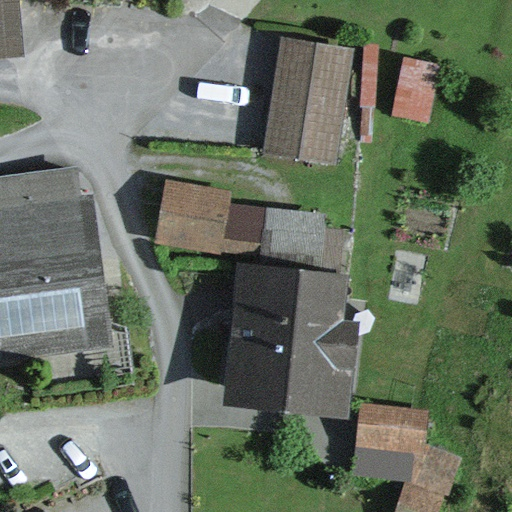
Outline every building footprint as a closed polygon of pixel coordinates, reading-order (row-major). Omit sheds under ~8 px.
[(5,0),(0,0),(0,47),(9,47),(5,0)] [(286,45),(270,147),(329,156),(345,55),(286,45)] [(0,354),(108,340),(89,203),(77,204),(73,172),(0,181),(0,354)] [(260,259),(260,277),(337,282),(342,233),(322,231),(323,221),(224,210),(226,197),(169,185),(160,237),(260,259)] [(328,368),(337,282),(260,277),(258,320),(242,319),(234,390),(340,402),(343,370),(328,368)] [(370,408),(367,441),(419,447),(423,413),(370,408)]
